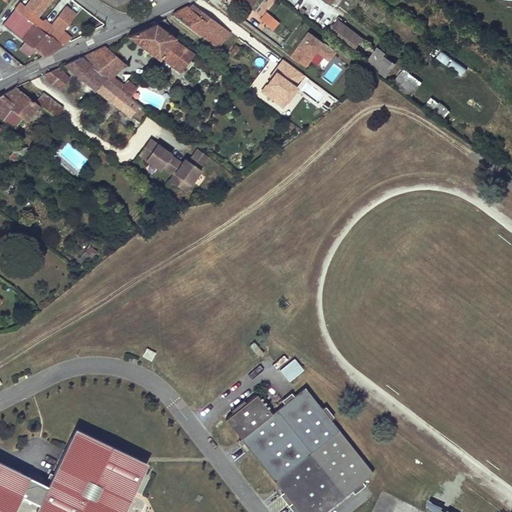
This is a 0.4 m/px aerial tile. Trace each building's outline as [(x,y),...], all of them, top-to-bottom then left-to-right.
[(198,0),(195,2),(213,15),(216,11),(201,0),(198,0)] [(172,15),(216,47),(232,30),(213,15),(195,2),(172,15)] [(18,3),(7,16),(8,16),(4,21),(7,23),(9,21),(17,10),(23,15),(15,26),(11,32),(37,51),(42,57),(53,52),(63,45),(62,45),(67,42),(60,36),(62,35),(53,28),(54,27),(44,20),(42,22),(20,4),(18,3)] [(223,13),(232,19),(235,14),(227,8),(223,13)] [(23,15),(17,10),(9,21),(15,26),(23,15)] [(266,24),(271,28),(278,21),(272,16),(266,24)] [(156,23),(168,32),(171,28),(164,19),(156,23)] [(362,39),(338,21),(328,34),(353,51),(362,39)] [(194,55),(175,40),(176,38),(168,32),(156,23),(128,36),(160,60),(162,57),(181,71),(194,55)] [(292,56),(308,67),(318,52),(325,41),(309,30),(292,56)] [(338,50),(325,41),(318,52),(330,61),(338,50)] [(230,53),(235,56),(240,48),(236,45),(230,53)] [(106,46),(81,57),(99,73),(107,63),(116,73),(124,63),(108,48),(106,46)] [(376,51),(367,62),(376,69),(386,77),(395,65),(376,51)] [(435,58),(462,74),(467,67),(440,51),(435,58)] [(65,64),(96,90),(105,78),(99,73),(81,57),(65,64)] [(275,71),(296,86),(304,74),(283,60),(275,71)] [(109,81),(110,81),(130,98),(137,90),(137,89),(127,81),(126,81),(123,86),(112,78),(116,73),(107,63),(99,73),(105,78),(109,81)] [(395,77),(411,94),(422,84),(406,66),(395,77)] [(64,73),(58,67),(45,73),(45,78),(52,84),(64,73)] [(296,86),(275,71),(262,91),(283,106),(296,86)] [(70,78),(64,73),(52,84),(59,89),(70,78)] [(96,90),(121,109),(128,114),(130,116),(139,105),(130,98),(110,81),(109,81),(105,78),(96,90)] [(0,117),(3,120),(11,110),(25,121),(38,104),(35,102),(16,87),(0,95),(0,117)] [(38,104),(55,117),(56,116),(63,107),(43,93),(35,102),(38,104)] [(426,105),(446,116),(450,107),(430,97),(426,105)] [(119,113),(125,118),(128,114),(121,109),(119,113)] [(61,120),(75,130),(82,122),(68,112),(61,120)] [(150,138),(138,155),(160,170),(162,167),(173,174),(169,180),(186,192),(201,170),(200,169),(208,157),(197,149),(189,159),(188,161),(184,158),(181,162),(171,155),(172,153),(163,147),(159,144),(150,138)] [(15,150),(26,156),(29,151),(18,144),(15,150)] [(100,150),(109,156),(113,151),(104,145),(100,150)] [(26,156),(15,150),(11,156),(22,163),(26,156)] [(96,156),(104,163),(109,156),(100,150),(96,156)] [(142,356),(152,360),(156,351),(146,347),(142,356)] [(294,357),(279,369),(289,381),(304,369),(294,357)] [(242,439),(300,511),(323,511),(362,482),(374,472),(306,388),(299,394),(242,439)] [(74,426),(34,510),(37,511),(122,511),(147,460),(74,426)] [(0,459),(0,511),(11,511),(30,474),(0,459)]
